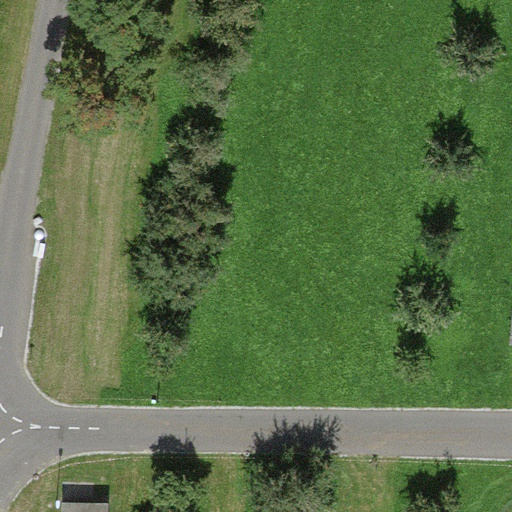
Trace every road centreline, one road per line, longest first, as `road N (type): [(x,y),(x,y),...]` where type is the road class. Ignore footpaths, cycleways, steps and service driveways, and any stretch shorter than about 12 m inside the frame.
road 1 (unclassified): [(511,435),(0,434)]
road 2 (unclassified): [(0,348),(57,0)]
